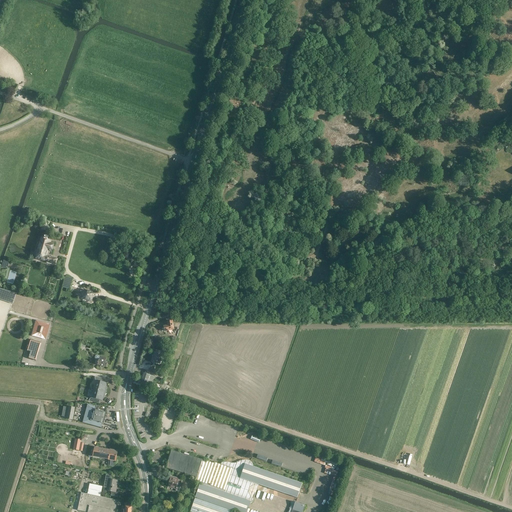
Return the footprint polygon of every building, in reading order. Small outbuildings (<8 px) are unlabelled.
[(40,242),(39,242),(37,246),(39,247),(35,259),(47,263),(56,266),(58,259),(47,255),(48,251),(52,252),(54,243),(51,242),(52,240),(41,237),(40,242)] [(63,287),(70,289),(73,278),(66,276),(63,287)] [(85,290),(82,298),(92,301),(93,296),(92,295),(93,292),(85,290)] [(32,336),(46,340),(50,324),(36,320),(32,336)] [(168,326),(164,326),(165,332),(174,330),(172,321),(167,322),(168,326)] [(40,343),(34,341),(29,358),(35,360),(40,343)] [(163,347),(160,354),(154,352),(151,361),(157,363),(158,360),(161,361),(163,356),(164,357),(167,348),(163,347)] [(95,358),(96,359),(98,360),(98,361),(97,360),(97,363),(98,363),(97,365),(106,367),(108,362),(106,361),(107,358),(97,355),(95,356),(95,358)] [(155,373),(148,371),(148,372),(145,371),(145,374),(143,373),(141,378),(152,381),(154,377),(155,373)] [(94,389),(105,392),(107,387),(106,387),(107,383),(104,382),(105,379),(97,377),(96,380),(97,381),(94,389)] [(152,381),(141,378),(140,384),(147,386),(152,387),(152,386),(155,387),(157,383),(152,381)] [(105,392),(94,389),(92,398),(91,398),(90,401),(99,403),(99,400),(102,401),(103,397),(104,397),(105,392)] [(75,408),(68,406),(69,405),(64,404),(61,418),(66,418),(66,419),(73,420),(75,408)] [(106,409),(96,407),(95,407),(88,405),(83,422),(101,427),(102,424),(105,413),(106,409)] [(73,454),(79,455),(81,443),(82,440),(76,439),(73,454)] [(79,455),(78,458),(88,459),(90,445),(81,443),(79,455)] [(95,447),(93,456),(116,461),(117,451),(110,450),(95,447)] [(245,511),(249,501),(252,502),(257,489),(290,501),(291,505),(291,506),(290,507),(289,511),(288,511),(302,511),(305,505),(295,502),(302,483),(253,466),(253,465),(253,464),(252,463),(251,462),(250,461),(248,460),(246,460),(245,460),(244,460),(242,460),(241,461),(237,462),(236,463),(234,463),(233,463),(232,463),(230,463),(228,462),(225,462),(224,462),(222,462),(221,463),(221,465),(214,462),(214,463),(171,450),(166,468),(197,478),(201,479),(195,498),(190,511),(232,511),(233,511),(235,511),(245,511)] [(176,491),(179,492),(182,480),(179,479),(171,476),(168,487),(176,490),(176,491)] [(109,479),(107,491),(111,491),(110,495),(117,497),(117,492),(116,492),(118,481),(109,479)] [(78,510),(84,511),(116,511),(119,501),(100,497),(102,487),(90,484),(87,494),(81,493),(78,510)]
